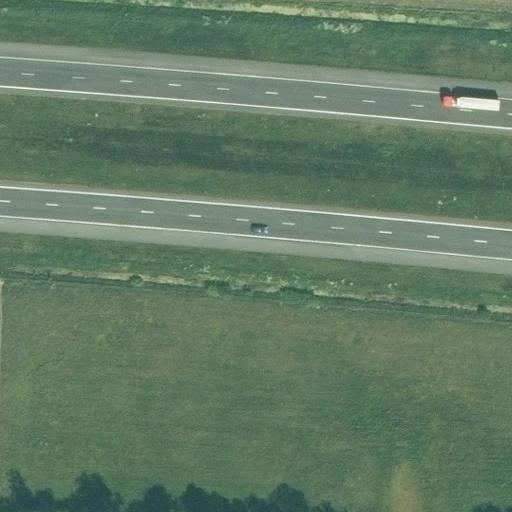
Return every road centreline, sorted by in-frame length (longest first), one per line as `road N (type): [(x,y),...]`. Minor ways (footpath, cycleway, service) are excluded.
road 1 (motorway): [(0,199),(511,246)]
road 2 (motorway): [(511,114),(0,69)]
